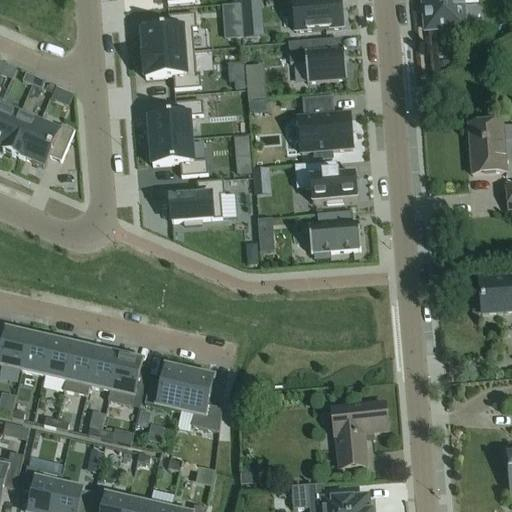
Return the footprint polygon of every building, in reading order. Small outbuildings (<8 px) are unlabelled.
[(316,0),(291,0),(294,34),(342,30),(339,0),(338,0),(317,2),(316,0)] [(464,28),(461,0),(422,0),(425,32),(464,28)] [(249,2),(239,3),(240,6),(240,16),(241,21),(250,21),(249,2)] [(240,6),(222,8),(223,24),(241,23),(240,6)] [(169,32),(141,34),(143,57),(193,53),(192,32),(196,31),(195,16),(168,18),(169,32)] [(331,41),(287,45),(289,66),(305,65),(306,86),(346,82),(344,52),(341,53),(332,53),(331,41)] [(143,57),(142,57),(144,80),(145,80),(145,81),(173,79),(174,93),(200,91),(199,76),(195,76),(193,53),(143,57)] [(263,71),(245,72),(247,102),(266,101),(263,71)] [(25,76),(22,84),(31,88),(35,80),(25,76)] [(35,80),(31,88),(41,92),(45,84),(35,80)] [(304,120),(298,121),(300,156),(313,155),(314,163),(332,161),(331,153),(352,152),(349,117),(333,118),(331,100),(302,102),(304,120)] [(175,119),(148,121),(150,145),(191,141),(189,119),(203,117),(201,103),(174,106),(175,119)] [(0,151),(3,152),(4,153),(19,118),(0,109),(0,151)] [(3,152),(2,153),(3,154),(23,162),(24,163),(24,162),(23,161),(38,126),(19,118),(4,153),(3,152)] [(502,125),(487,126),(467,127),(471,178),(506,175),(502,125)] [(38,126),(23,161),(24,162),(44,170),(49,159),(61,164),(74,134),(61,128),(58,135),(38,126)] [(150,145),(149,145),(152,168),(179,166),(180,179),(207,177),(206,163),(192,164),(191,141),(150,145)] [(253,171),(252,164),(237,165),(238,177),(253,176),(253,171)] [(326,166),(294,168),(296,191),(310,190),(312,206),(326,204),(326,207),(343,206),(342,203),(356,202),(354,177),(327,179),(326,166)] [(270,183),(269,170),(253,171),(253,176),(254,184),(270,183)] [(196,199),(169,201),(171,226),(235,221),(233,198),(224,198),(223,184),(195,186),(196,199)] [(358,226),(352,226),(351,214),(317,217),(318,229),(308,230),(310,257),(314,256),(314,262),(329,261),(329,255),(360,253),(358,226)] [(271,221),(257,222),(258,235),(272,234),(271,221)] [(255,245),(241,245),(242,268),(256,268),(255,245)] [(511,279),(478,282),(481,317),(511,314),(511,279)] [(0,354),(0,369),(21,374),(29,339),(6,334),(1,355),(0,354)] [(29,339),(21,374),(43,379),(52,344),(29,339)] [(52,344),(43,379),(65,384),(66,384),(74,349),(52,344)] [(65,384),(62,394),(87,399),(89,390),(88,389),(96,354),(74,349),(66,384),(65,384)] [(96,354),(88,389),(89,390),(109,394),(110,394),(118,359),(96,354)] [(109,394),(107,404),(131,410),(141,365),(118,359),(110,394),(109,394)] [(149,382),(144,406),(152,408),(181,414),(190,376),(165,370),(162,385),(149,382)] [(190,376),(181,414),(193,417),(190,429),(219,436),(221,411),(207,408),(213,381),(190,376)] [(384,407),(364,409),(331,412),(334,440),(335,440),(338,472),(346,471),(366,469),(363,437),(387,434),(384,407)] [(13,414),(11,420),(22,423),(24,416),(13,414)] [(140,414),(137,428),(147,430),(150,416),(140,414)] [(45,420),(43,428),(55,431),(57,423),(45,420)] [(57,423),(55,431),(67,434),(68,425),(57,423)] [(21,430),(18,442),(26,444),(29,432),(21,430)] [(89,430),(88,439),(99,441),(101,433),(89,430)] [(101,433),(99,441),(111,444),(113,436),(101,433)] [(88,452),(90,443),(80,441),(78,450),(88,452)] [(144,462),(147,453),(136,451),(134,460),(144,462)] [(0,503),(3,491),(15,493),(23,459),(9,456),(8,464),(0,462),(0,503)] [(189,473),(191,462),(182,459),(179,471),(189,473)] [(26,470),(21,494),(32,496),(28,511),(53,511),(59,488),(60,488),(62,479),(59,478),(28,471),(26,470)] [(59,488),(53,511),(90,511),(94,496),(60,488),(59,488)] [(367,511),(366,500),(324,503),(323,488),(291,490),(292,511),(298,511),(309,511),(367,511)] [(94,496),(90,511),(125,511),(128,504),(94,496)]
